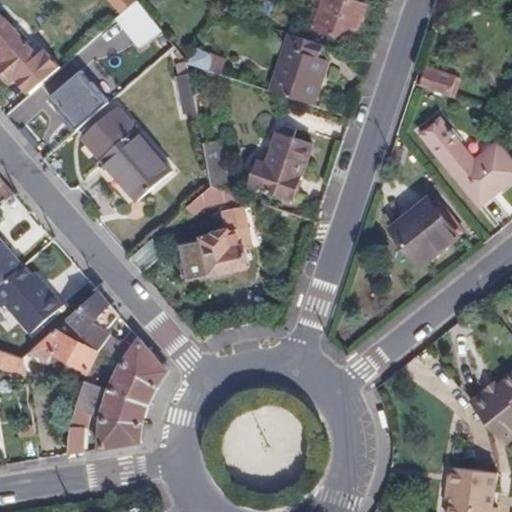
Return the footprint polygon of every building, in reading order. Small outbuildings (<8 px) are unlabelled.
[(117,0),(127,11),(139,0),(117,0)] [(161,27),(139,0),(127,11),(120,17),(142,44),(161,27)] [(326,0),(317,29),(356,44),(368,7),(348,0),(326,0)] [(0,68),(12,82),(18,77),(32,94),(63,66),(50,50),(41,57),(16,28),(9,19),(0,26),(0,68)] [(274,91),(315,104),(330,60),(322,57),(325,46),(296,34),(274,91)] [(197,49),(189,61),(209,68),(216,55),(197,49)] [(209,68),(222,73),(228,59),(216,55),(209,68)] [(433,58),(425,87),(459,99),(468,71),(433,58)] [(198,110),(197,101),(189,61),(177,72),(186,112),(198,110)] [(80,130),(112,102),(85,71),(52,98),(63,110),(80,130)] [(215,187),(231,193),(221,141),(212,143),(203,100),(197,101),(198,110),(215,187)] [(122,108),(86,138),(140,203),(177,173),(122,108)] [(80,130),(63,110),(59,113),(77,133),(80,130)] [(479,161),(445,120),(425,135),(478,197),(494,185),(500,193),(511,183),(511,161),(499,146),(479,161)] [(272,166),(265,163),(256,187),(295,201),(315,145),(298,139),(302,130),(285,124),(282,133),(272,166)] [(241,207),(243,198),(231,193),(215,187),(191,208),(197,215),(207,206),(226,202),(241,207)] [(459,237),(429,202),(393,230),(422,266),(459,237)] [(254,249),(246,211),(228,215),(230,231),(218,234),(218,236),(206,239),(185,243),(192,280),(215,276),(216,279),(231,276),(231,272),(250,269),(247,250),(254,249)] [(133,259),(145,273),(166,254),(155,240),(133,259)] [(7,306),(32,335),(64,307),(53,294),(50,297),(33,277),(24,267),(0,287),(0,304),(4,308),(7,306)] [(50,297),(53,294),(36,274),(33,277),(50,297)] [(122,318),(101,294),(87,307),(66,325),(57,332),(101,350),(104,352),(114,337),(106,331),(122,318)] [(57,332),(33,353),(52,361),(54,357),(91,371),(104,352),(101,350),(57,332)] [(115,359),(124,347),(114,337),(104,352),(115,359)] [(170,373),(143,341),(137,349),(126,344),(124,347),(115,359),(125,366),(159,387),(170,373)] [(0,349),(0,367),(28,379),(25,359),(0,349)] [(152,403),(159,387),(125,366),(112,390),(152,403)] [(472,402),(506,444),(511,439),(511,374),(499,385),(492,391),(489,388),(472,402)] [(77,408),(89,415),(103,420),(145,423),(152,403),(112,390),(86,381),(77,408)] [(492,391),(499,385),(496,382),(489,388),(492,391)] [(383,428),(388,427),(384,411),(378,412),(383,428)] [(143,444),(145,423),(103,420),(101,450),(143,444)] [(38,448),(35,425),(21,427),(24,450),(38,448)] [(69,455),(83,453),(87,428),(71,427),(69,455)] [(454,470),(451,490),(455,490),(454,501),(453,511),(499,511),(499,509),(494,508),(497,474),(454,470)]
